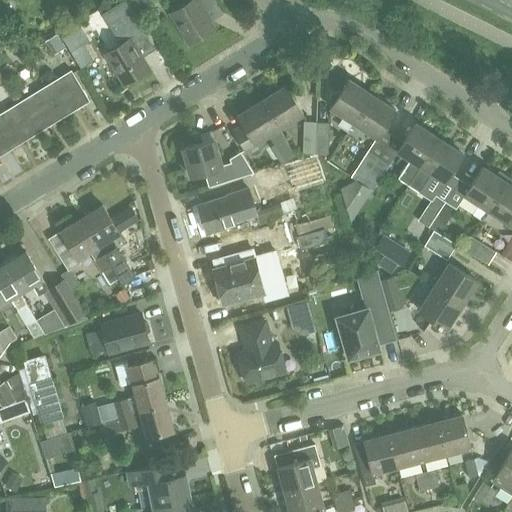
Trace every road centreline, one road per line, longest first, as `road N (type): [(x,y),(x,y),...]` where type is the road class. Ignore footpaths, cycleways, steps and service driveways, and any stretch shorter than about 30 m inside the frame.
road 1 (residential): [(224,435),(138,128)]
road 2 (residential): [(511,126),(347,14),(317,12),(282,33)]
road 3 (residential): [(224,435),(473,373)]
road 4 (residential): [(138,128),(282,33)]
road 5 (residential): [(0,213),(138,128)]
